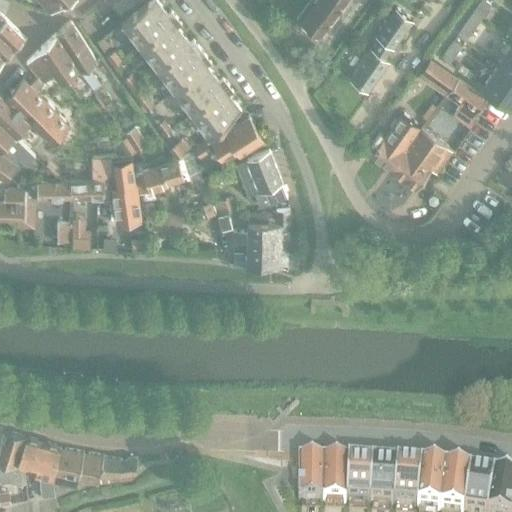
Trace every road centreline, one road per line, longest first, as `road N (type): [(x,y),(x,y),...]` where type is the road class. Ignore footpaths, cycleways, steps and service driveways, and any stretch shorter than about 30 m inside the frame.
road 1 (residential): [(511,459),(381,440),(182,432),(102,438),(0,413)]
road 2 (residential): [(229,0),(336,156),(369,220),(399,234),(425,236),(446,223),(511,129)]
road 3 (residential): [(320,288),(319,228),(304,171),(275,109),(192,0)]
